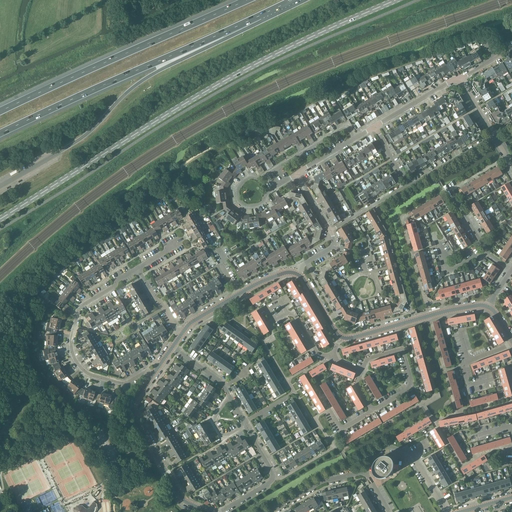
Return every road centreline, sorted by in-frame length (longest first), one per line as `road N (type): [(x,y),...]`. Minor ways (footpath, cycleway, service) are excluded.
road 1 (secondary): [(0,219),(205,91),(397,0)]
road 2 (motorway): [(0,133),(293,0)]
road 3 (motorway): [(54,154),(144,78),(296,0)]
road 4 (motorway): [(247,0),(0,111)]
road 5 (residential): [(296,174),(247,206),(236,191),(245,179),(342,128),(354,138)]
road 6 (residential): [(152,376),(145,371),(119,383),(90,375),(70,346),(78,307),(136,268)]
road 7 (tertiary): [(152,376),(132,415),(182,499),(208,511)]
road 8 (tertiary): [(487,306),(340,336)]
road 9 (residential): [(388,511),(362,473),(320,482),(271,511)]
road 10 (tertiary): [(298,275),(255,284),(181,335)]
road 11 (residential): [(371,408),(405,391),(410,378),(399,350),(371,357),(361,370)]
road 12 (residential): [(219,511),(272,478),(245,425)]
